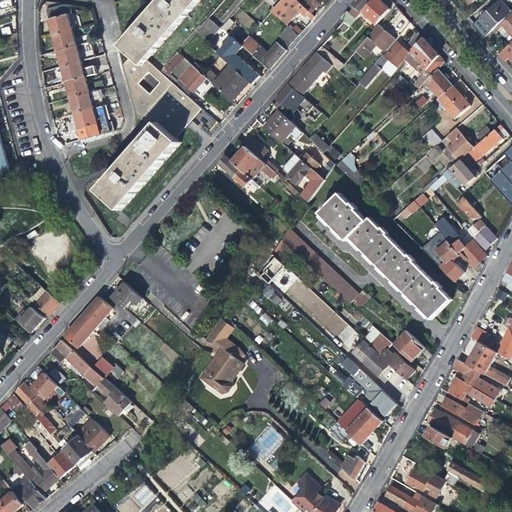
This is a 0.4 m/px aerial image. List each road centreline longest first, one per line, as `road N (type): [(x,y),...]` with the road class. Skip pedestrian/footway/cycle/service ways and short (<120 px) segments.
road 1 (residential): [(345,0),(113,261)]
road 2 (residential): [(113,261),(53,161),(34,101),(27,0)]
road 3 (residential): [(351,511),(446,344)]
road 4 (residential): [(0,389),(113,261)]
road 5 (unclassified): [(511,104),(421,0)]
road 6 (residential): [(446,344),(511,229)]
road 7 (residential): [(45,511),(137,434)]
